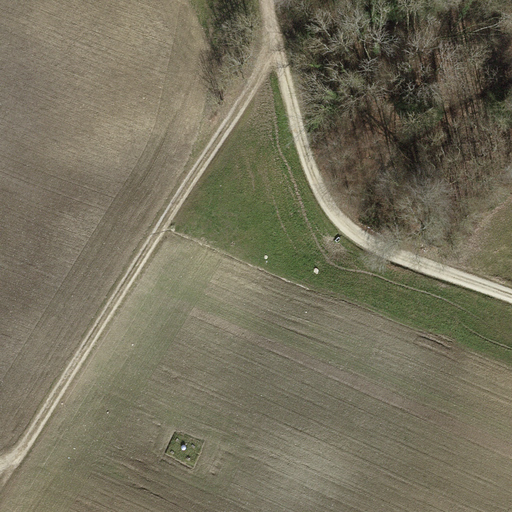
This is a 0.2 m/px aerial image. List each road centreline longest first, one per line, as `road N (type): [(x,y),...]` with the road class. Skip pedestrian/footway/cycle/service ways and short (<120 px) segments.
road 1 (track): [(280,52),(57,381),(4,475)]
road 2 (track): [(280,52),(322,189),(345,225),(511,295)]
